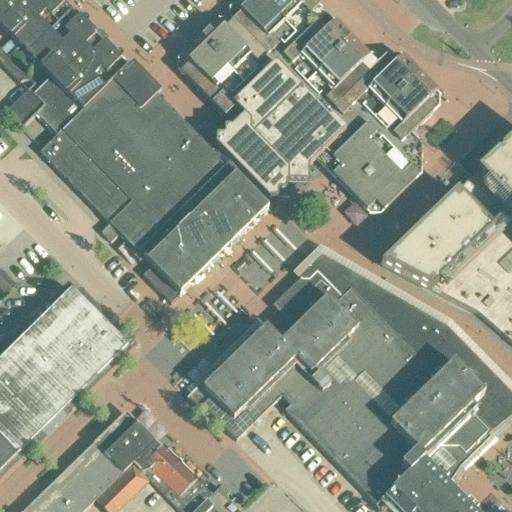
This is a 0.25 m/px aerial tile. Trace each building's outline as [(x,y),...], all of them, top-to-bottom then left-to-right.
[(127,71),(57,0),(0,0),(0,68),(19,88),(22,87),(25,86),(28,87),(31,88),(33,90),(6,116),(22,132),(35,120),(56,141),(127,71)] [(241,0),(179,61),(178,77),(231,131),(229,134),(222,134),(222,141),(221,141),(220,142),(214,142),(213,149),(212,150),(235,174),(231,178),(254,202),(263,211),(269,205),(276,205),(275,198),(276,197),(277,197),(284,197),(283,190),(285,188),(287,188),(306,189),(306,173),(315,164),(324,173),(368,219),(381,218),(420,180),(421,159),(421,151),(417,146),(410,139),(438,111),(439,99),(399,58),(366,57),(310,0),(241,0)] [(146,91),(127,71),(56,141),(38,159),(124,246),(116,254),(130,268),(138,260),(150,271),(141,280),(169,308),(178,300),(174,296),(261,211),(253,203),(254,202),(231,178),(235,174),(212,150),(205,144),(201,148),(159,105),(163,101),(150,87),(146,91)] [(511,143),(472,183),(471,184),(469,185),(382,270),(477,319),(511,349),(511,143)] [(460,454),(465,460),(488,439),(490,441),(511,422),(511,397),(447,331),(320,258),(296,282),(300,286),(274,310),(281,317),(283,319),(295,332),(285,343),(288,346),(284,351),(265,332),(193,403),(202,411),(206,415),(236,446),(281,402),(290,411),(285,416),(378,511),(462,511),(438,486),(438,477),(428,466),(426,466),(424,465),(417,457),(422,462),(429,455),(433,452),(436,455),(440,451),(460,454)] [(0,293),(6,299),(16,290),(0,273),(0,293)] [(71,298),(0,368),(0,472),(123,352),(71,298)] [(0,363),(11,353),(3,345),(0,348),(0,363)] [(120,422),(27,511),(89,511),(133,469),(157,494),(163,487),(144,468),(161,452),(132,423),(130,425),(121,424),(120,422)] [(163,487),(157,494),(174,511),(198,511),(205,505),(211,500),(162,451),(161,452),(144,468),(163,487)] [(102,511),(121,511),(147,486),(133,472),(98,507),(102,511)]
